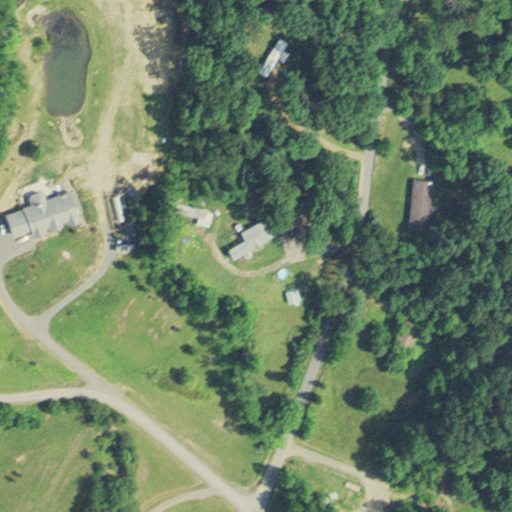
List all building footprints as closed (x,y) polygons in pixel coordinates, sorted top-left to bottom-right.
[(258,65),(269,73),(288,43),(277,36),(258,65)] [(433,176),(414,173),(407,224),(427,226),(433,176)] [(4,209),(11,229),(29,223),(31,228),(77,213),(67,184),(43,192),(41,183),(26,188),(30,200),(4,209)] [(241,228),(244,234),(227,245),(233,255),(272,231),(262,215),(241,228)] [(392,337),(408,345),(421,322),(405,313),(392,337)]
